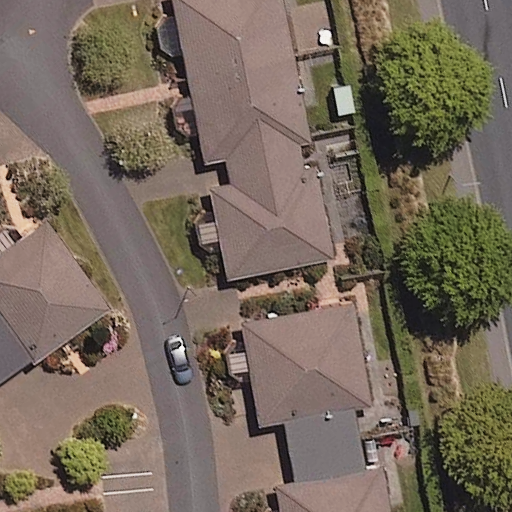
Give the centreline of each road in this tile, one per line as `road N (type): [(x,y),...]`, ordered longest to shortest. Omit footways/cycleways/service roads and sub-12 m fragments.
road 1 (residential): [(192,511),(181,399),(139,264),(83,152),(17,56)]
road 2 (tertiary): [(485,0),(511,135)]
